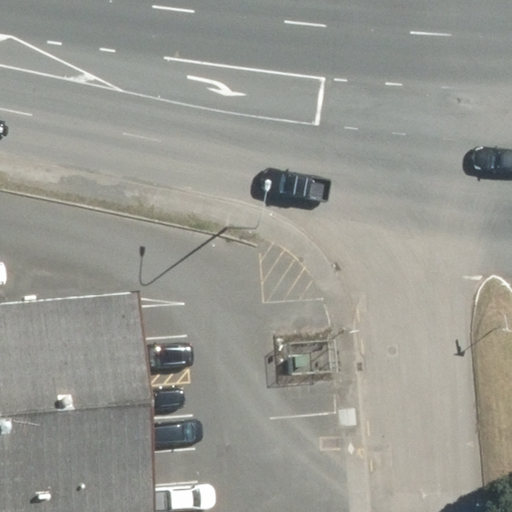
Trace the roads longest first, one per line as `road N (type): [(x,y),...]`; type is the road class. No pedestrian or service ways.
road 1 (primary): [(418,190),(0,113)]
road 2 (primary): [(107,0),(482,49)]
road 3 (unclassified): [(441,511),(418,190)]
road 4 (unclassified): [(418,190),(482,49)]
